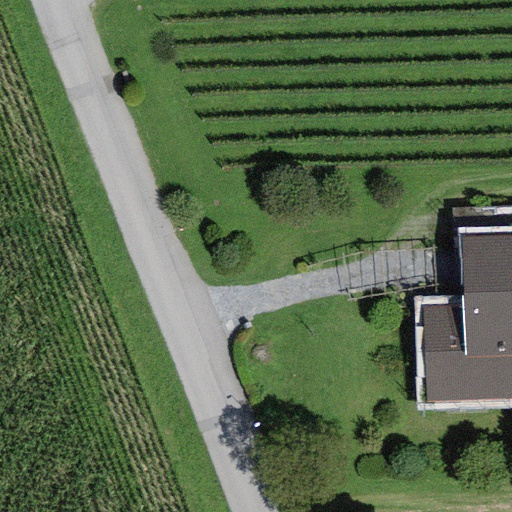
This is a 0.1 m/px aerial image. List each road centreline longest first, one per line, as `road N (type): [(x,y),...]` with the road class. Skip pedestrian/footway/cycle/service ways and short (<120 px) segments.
road 1 (unclassified): [(49,0),(250,511)]
road 2 (unknown): [(175,321),(361,276),(433,233)]
